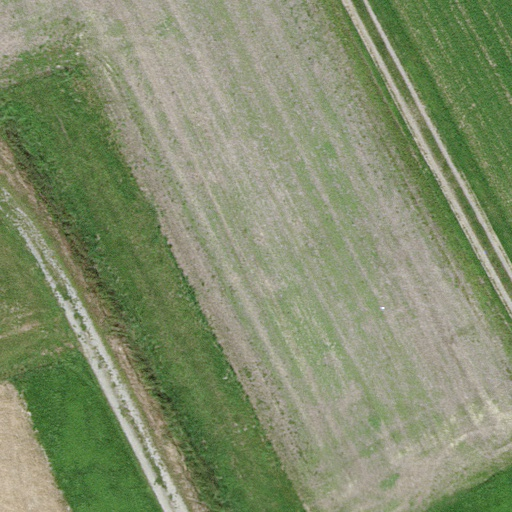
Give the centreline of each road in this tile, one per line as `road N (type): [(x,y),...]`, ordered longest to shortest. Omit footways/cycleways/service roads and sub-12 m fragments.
road 1 (track): [(192,511),(18,186)]
road 2 (track): [(511,243),(384,0)]
